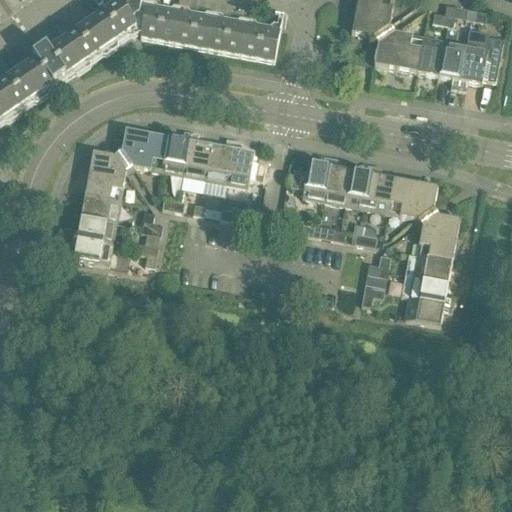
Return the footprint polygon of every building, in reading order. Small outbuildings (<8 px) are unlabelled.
[(0,126),(65,82),(135,33),(142,35),(140,43),(274,68),(280,38),(140,13),(142,2),(140,0),(120,0),(115,4),(118,9),(0,89),(0,126)] [(358,0),(358,1),(351,38),(373,42),(389,31),(395,1),(388,0),(358,0)] [(457,13),(446,11),(444,21),(455,23),(457,13)] [(467,15),(465,25),(476,27),(478,17),(467,15)] [(486,29),(488,19),(478,17),(476,27),(486,29)] [(434,19),(432,29),(443,31),(444,21),(434,19)] [(443,31),(448,32),(453,33),(455,23),(444,21),(443,31)] [(378,49),(374,71),(417,79),(424,43),(394,38),(383,45),(378,49)] [(439,83),(445,47),(424,43),(417,79),(439,83)] [(467,88),(482,90),(482,86),(496,88),(499,70),(503,45),(488,43),(486,55),(466,51),(458,95),(465,97),(467,88)] [(445,47),(439,83),(452,85),(450,94),(458,95),(466,51),(445,47)] [(126,135),(121,157),(133,173),(162,178),(168,143),(126,135)] [(184,137),(182,146),(168,143),(162,178),(184,182),(192,138),(184,137)] [(204,186),(211,151),(197,149),(199,140),(192,138),(184,182),(204,186)] [(226,190),(234,146),(226,145),(225,153),(211,151),(204,186),(226,190)] [(240,156),(242,147),(234,146),(226,190),(248,194),(249,186),(263,188),(266,170),(253,168),(254,159),(240,156)] [(115,162),(93,158),(85,201),(120,208),(126,178),(118,167),(115,162)] [(307,178),(294,175),(290,193),(304,196),(302,204),(324,208),(332,164),(324,162),(323,171),(308,169),(307,178)] [(345,212),(352,177),(338,174),(340,165),(332,164),(324,208),(345,212)] [(352,177),(345,212),(366,216),(374,172),(367,170),(365,179),(352,177)] [(374,172),(366,216),(388,220),(394,184),(381,182),(382,173),(374,172)] [(433,214),(437,192),(394,184),(388,220),(417,225),(428,218),(433,214)] [(120,208),(85,201),(81,223),(116,229),(120,208)] [(164,204),(162,215),(172,216),(174,206),(164,204)] [(183,218),(185,208),(179,207),(174,206),(172,216),(183,218)] [(204,222),(205,212),(200,211),(195,210),(193,220),(204,222)] [(233,217),(231,227),(255,232),(257,218),(232,213),(232,217),(233,217)] [(220,225),(231,227),(233,217),(232,217),(221,215),(220,225)] [(155,219),(144,218),(143,228),(153,230),(155,219)] [(460,225),(438,221),(422,232),(417,262),(452,268),(460,225)] [(68,242),(113,250),(116,229),(81,223),(79,236),(70,234),(68,242)] [(141,239),(151,240),(153,230),(143,228),(142,234),(141,239)] [(297,239),(318,243),(320,233),(309,231),(299,229),(297,239)] [(151,240),(161,242),(163,231),(153,230),(151,240)] [(318,243),(334,246),(335,236),(336,234),(320,231),(320,233),(318,243)] [(334,246),(344,248),(346,237),(341,237),(335,236),(334,246)] [(356,239),(354,250),(365,251),(367,241),(362,240),(356,239)] [(375,253),(377,243),(367,241),(365,251),(375,253)] [(76,251),(73,265),(109,272),(113,250),(68,242),(67,250),(76,251)] [(149,251),(139,249),(138,255),(137,260),(147,262),(147,261),(149,251)] [(159,253),(149,251),(147,261),(157,263),(159,253)] [(417,262),(409,260),(405,281),(448,290),(452,268),(417,262)] [(145,272),(155,274),(157,263),(147,261),(147,262),(145,272)] [(391,263),(381,261),(379,272),(389,274),(391,263)] [(369,270),(367,280),(377,282),(379,272),(369,270)] [(387,284),(388,278),(389,274),(379,272),(377,282),(387,284)] [(454,305),(446,303),(448,290),(405,281),(401,303),(409,304),(453,312),(454,305)] [(375,292),(365,290),(363,301),(373,303),(375,292)] [(373,303),(383,305),(384,300),(385,294),(375,292),(373,303)] [(372,313),(373,303),(363,301),(361,311),(372,313)] [(440,333),(443,318),(452,320),(453,312),(409,304),(405,326),(440,333)]
